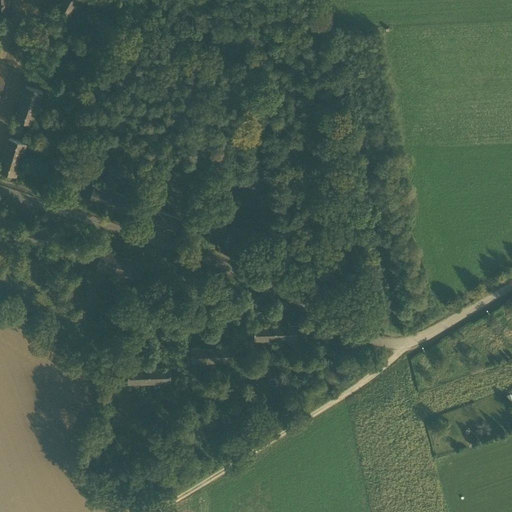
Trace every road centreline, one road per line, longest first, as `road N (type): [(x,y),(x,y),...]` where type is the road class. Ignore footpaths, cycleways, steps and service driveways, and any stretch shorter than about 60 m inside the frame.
road 1 (track): [(400,344),(377,372),(157,511)]
road 2 (residential): [(511,285),(400,344),(350,333)]
